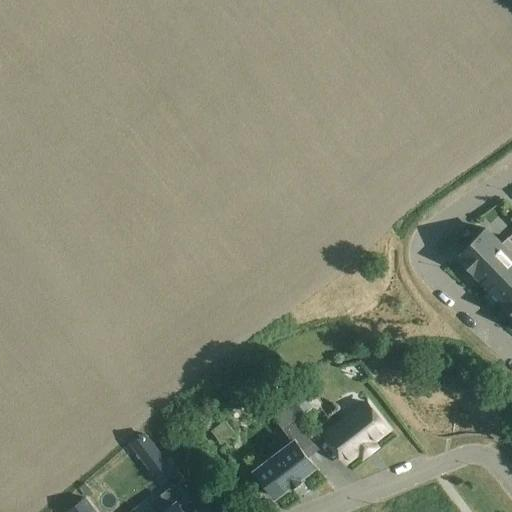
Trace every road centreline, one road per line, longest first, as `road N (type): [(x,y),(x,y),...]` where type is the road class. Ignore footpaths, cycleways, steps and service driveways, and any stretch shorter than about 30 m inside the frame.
road 1 (residential): [(511,357),(432,279),(420,254),(426,234),(511,173)]
road 2 (residential): [(511,487),(495,465),(472,455),(328,511)]
